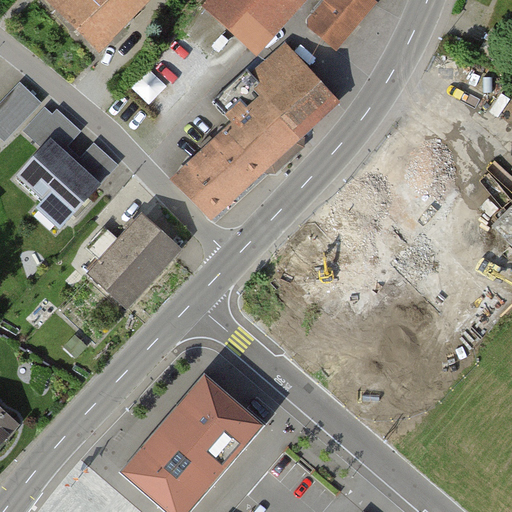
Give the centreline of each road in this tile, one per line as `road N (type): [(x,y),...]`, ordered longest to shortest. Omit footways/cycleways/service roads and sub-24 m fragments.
road 1 (tertiary): [(235,259),(365,115),(428,0)]
road 2 (residential): [(0,41),(102,127),(235,259)]
road 3 (tertiary): [(4,511),(194,302)]
road 4 (residential): [(387,466),(194,302)]
